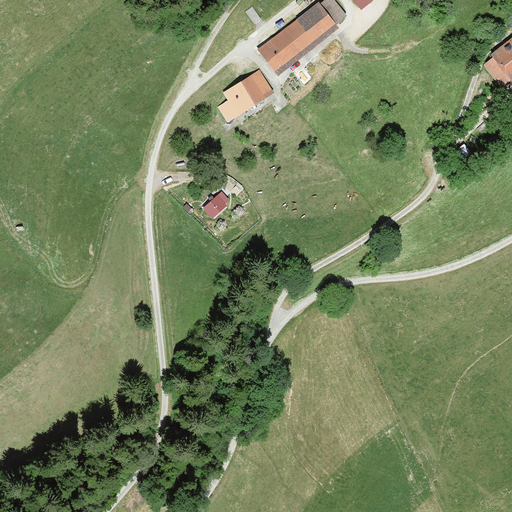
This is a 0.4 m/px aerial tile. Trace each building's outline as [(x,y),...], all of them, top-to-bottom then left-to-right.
[(317,0),(250,50),(266,72),(341,16),(328,0),(317,0)] [(345,0),(352,9),(363,0),(345,0)] [(511,31),(473,61),(494,89),(511,75),(511,31)] [(208,98),(224,124),(269,95),(253,70),(208,98)] [(477,149),(468,135),(444,151),(454,165),(477,149)] [(194,209),(204,220),(222,202),(212,192),(194,209)]
